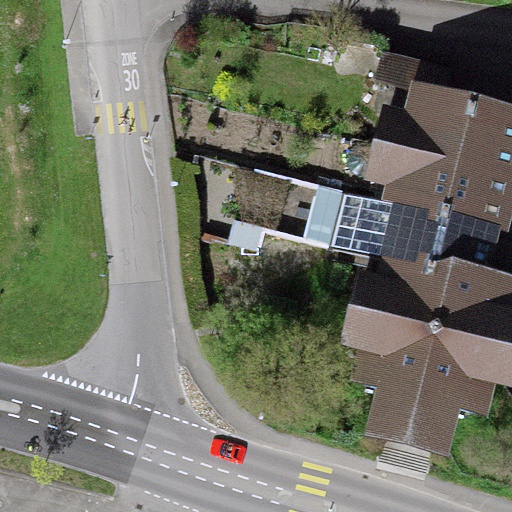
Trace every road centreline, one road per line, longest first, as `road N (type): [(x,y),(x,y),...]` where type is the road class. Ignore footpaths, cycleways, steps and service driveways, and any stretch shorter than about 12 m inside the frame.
road 1 (residential): [(121,442),(140,371),(138,286),(110,0)]
road 2 (residential): [(280,0),(511,31)]
road 3 (primary): [(0,404),(121,442)]
road 4 (primary): [(121,442),(239,483)]
